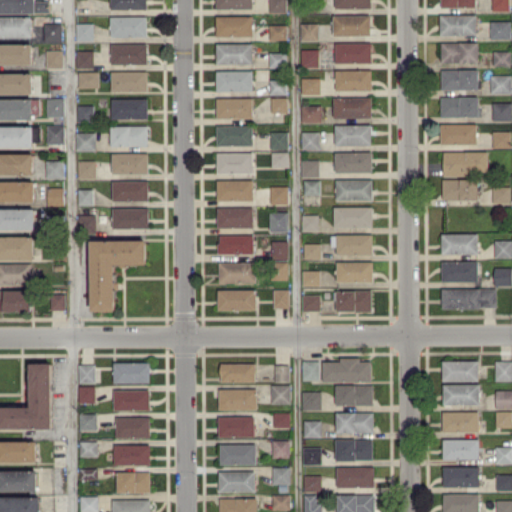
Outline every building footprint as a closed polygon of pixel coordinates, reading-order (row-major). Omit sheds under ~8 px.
[(0,0),(0,12),(51,13),(51,0),(43,0),(0,0)] [(111,0),(111,9),(147,8),(147,0),(111,0)] [(252,0),(216,0),(217,8),(253,8),(252,0)] [(287,11),(286,0),(269,0),(270,12),(287,11)] [(509,0),(492,0),(493,10),(510,9),(509,0)] [(371,14),(334,15),(334,35),(371,34),(371,14)] [(477,14),(440,14),(440,34),(477,35),(477,14)] [(34,15),(0,16),(0,37),(34,36),(34,15)] [(148,16),(111,15),(111,36),(147,36),(148,16)] [(253,15),(217,16),(217,36),(253,35),(253,15)] [(511,38),(511,20),(491,21),(491,38),(511,38)] [(45,41),(63,40),(62,22),(45,23),(45,41)] [(77,41),(94,40),(94,22),(77,23),(77,41)] [(319,23),(301,22),(301,39),(319,40),(319,23)] [(287,39),(287,24),(270,24),(270,39),(287,39)] [(336,62),(373,62),(372,41),(336,42),(336,62)] [(253,42),(217,43),(217,62),(253,62),(253,42)] [(479,61),(479,42),(442,42),(442,62),(479,61)] [(0,63),(34,63),(33,43),(0,43),(0,63)] [(148,63),(148,43),(112,44),(112,64),(148,63)] [(302,67),(319,66),(319,49),(302,49),(302,67)] [(47,67),(64,67),(64,50),(47,50),(47,67)] [(77,50),(78,67),(95,67),(94,50),(77,50)] [(494,65),(511,65),(511,50),(494,51),(494,65)] [(287,52),(270,52),(270,66),(288,66),(287,52)] [(479,68),(442,69),(442,89),(480,89),(479,68)] [(217,90),(254,90),(253,69),(217,69),(217,90)] [(372,69),(336,69),(336,90),(373,89),(372,69)] [(100,86),(99,70),(79,71),(80,87),(100,86)] [(112,71),(112,91),(148,90),(148,70),(112,71)] [(0,72),(0,93),(34,93),(33,72),(0,72)] [(511,93),(511,74),(491,74),(491,93),(511,93)] [(303,93),(321,93),(321,77),(302,77),(303,93)] [(288,93),(287,79),(270,79),(271,94),(288,93)] [(372,96),(334,97),(335,117),(373,116),(372,96)] [(480,96),(441,96),(441,116),(480,116),(480,96)] [(0,118),(34,119),(34,98),(0,97),(0,118)] [(64,116),(65,97),(47,97),(47,116),(64,116)] [(149,98),(113,97),(112,118),(148,119),(149,98)] [(254,97),(217,97),(217,117),(253,118),(254,97)] [(272,97),(272,112),(288,111),(288,97),(272,97)] [(511,120),(511,102),(493,102),(493,120),(511,120)] [(94,104),(78,105),(78,122),(95,122),(94,104)] [(322,104),(301,105),(302,122),(322,121),(322,104)] [(478,143),(477,123),(441,123),(442,143),(478,143)] [(65,124),(47,125),(48,143),(65,143),(65,124)] [(217,145),(254,144),(254,124),(217,125),(217,145)] [(372,124),(335,124),(336,145),(372,144),(372,124)] [(0,125),(0,146),(34,147),(34,126),(0,125)] [(148,125),(112,125),(112,146),(148,145),(148,125)] [(96,132),(77,131),(76,150),(96,150),(96,132)] [(271,131),(271,149),(289,149),(289,131),(271,131)] [(320,131),(302,131),(302,149),(319,149),(320,131)] [(493,147),(511,147),(511,131),(493,131),(493,147)] [(372,151),(335,152),(336,172),(373,171),(372,151)] [(489,151),(444,151),(444,173),(489,173),(489,151)] [(113,173),(149,172),(149,152),(113,153),(113,173)] [(217,152),(218,172),(254,172),(254,152),(217,152)] [(272,152),(272,167),(289,166),(289,152),(272,152)] [(34,153),(0,153),(0,173),(34,174),(34,153)] [(64,159),(46,160),(47,178),(65,177),(64,159)] [(302,176),(320,176),(320,159),(302,159),(302,176)] [(96,178),(96,160),(79,160),(79,178),(96,178)] [(373,179),(337,178),(337,198),(373,199),(373,179)] [(443,199),(478,198),(478,178),(443,179),(443,199)] [(218,199),(254,199),(254,179),(217,179),(218,199)] [(305,179),(305,194),(320,194),(321,179),(305,179)] [(35,181),(0,180),(0,200),(35,201),(35,181)] [(113,180),(113,200),(149,200),(149,180),(113,180)] [(288,186),(271,185),(271,203),(288,203),(288,186)] [(493,202),(510,202),(511,186),(494,185),(493,202)] [(65,205),(64,186),(48,186),(49,205),(65,205)] [(94,188),(79,189),(79,205),(94,204),(94,188)] [(254,207),(218,206),(218,226),(254,227),(254,207)] [(373,206),(335,206),(335,225),(373,226),(373,206)] [(35,207),(0,208),(0,228),(36,228),(35,207)] [(113,208),(113,227),(149,227),(149,207),(113,208)] [(270,231),(288,231),(289,211),(270,211),(270,231)] [(96,214),(79,214),(79,232),(96,231),(96,214)] [(319,231),(319,214),(303,214),(303,231),(319,231)] [(442,254),(479,253),(478,232),(442,233),(442,254)] [(254,254),(255,234),(219,233),(219,253),(254,254)] [(373,234),(337,233),(337,253),(373,254),(373,234)] [(35,236),(0,235),(0,259),(34,260),(35,236)] [(91,240),(92,310),(117,310),(116,263),(147,263),(147,239),(91,240)] [(511,257),(511,239),(495,239),(495,257),(511,257)] [(289,240),(272,240),(272,259),(289,259),(289,240)] [(321,243),(305,243),(304,258),(321,258),(321,243)] [(373,260),(337,261),(338,281),(374,280),(373,260)] [(443,281),(478,280),(478,260),(442,260),(443,281)] [(256,261),(219,261),(220,282),(256,281),(256,261)] [(288,279),(289,261),(272,261),(272,279),(288,279)] [(32,262),(0,262),(0,283),(32,283),(32,262)] [(511,285),(511,267),(495,266),(495,284),(511,285)] [(321,285),(321,269),(303,269),(303,285),(321,285)] [(497,307),(497,287),(442,288),(442,308),(497,307)] [(289,288),(274,288),(274,307),(290,307),(289,288)] [(0,289),(0,310),(32,310),(31,289),(0,289)] [(218,309),(256,309),(256,289),(218,289),(218,309)] [(337,290),(337,311),(372,310),(372,289),(337,290)] [(65,293),(51,293),(51,309),(66,309),(65,293)] [(320,294),(303,294),(303,311),(321,310),(320,294)] [(324,381),(372,380),(371,360),(360,360),(360,358),(323,359),(324,381)] [(303,379),(320,379),(320,360),(303,360),(303,379)] [(443,380),(479,380),(479,360),(443,360),(443,380)] [(511,360),(496,360),(495,380),(511,380),(511,360)] [(150,361),(114,362),(114,382),(151,381),(150,361)] [(0,427),(53,427),(53,362),(31,362),(31,406),(0,406),(0,427)] [(256,380),(256,362),(220,362),(221,381),(256,380)] [(96,382),(95,363),(78,364),(79,382),(96,382)] [(275,381),(290,381),(289,364),(275,364),(275,381)] [(272,403),(291,403),(291,383),(271,384),(272,403)] [(336,384),(337,405),(374,404),(373,383),(336,384)] [(480,404),(480,384),(443,383),(443,403),(480,404)] [(96,401),(95,385),(79,385),(80,402),(96,401)] [(257,388),(220,388),(219,408),(257,409),(257,388)] [(151,389),(115,389),(115,409),(151,409),(151,389)] [(511,408),(511,389),(496,389),(496,408),(511,408)] [(321,390),(302,391),(303,409),(322,408),(321,390)] [(480,430),(479,410),(443,411),(443,431),(480,430)] [(511,410),(496,410),(496,426),(511,426),(511,410)] [(374,432),(374,411),(336,411),(337,432),(374,432)] [(290,412),(273,412),(274,426),(290,426),(290,412)] [(97,429),(97,413),(79,413),(80,429),(97,429)] [(117,437),(151,437),(151,416),(116,417),(117,437)] [(255,436),(255,416),(219,416),(219,436),(255,436)] [(322,437),(322,420),(304,420),(304,437),(322,437)] [(373,459),(373,438),(336,439),(336,460),(373,459)] [(480,438),(444,439),(444,459),(480,458),(480,438)] [(37,440),(0,439),(0,460),(37,461),(37,440)] [(273,457),(290,457),(289,439),(272,439),(273,457)] [(98,440),(80,441),(81,456),(98,456),(98,440)] [(114,463),(150,464),(151,444),(115,443),(114,463)] [(220,443),(221,463),(256,463),(256,443),(220,443)] [(322,446),(303,447),(304,464),(322,463),(322,446)] [(511,446),(496,446),(496,463),(511,463),(511,446)] [(480,465),(443,466),(444,486),(480,485),(480,465)] [(272,483),(290,483),(290,466),(272,466),(272,483)] [(338,486),(375,486),(375,466),(338,466),(338,486)] [(80,478),(98,478),(98,468),(80,467),(80,478)] [(0,490),(37,491),(37,469),(0,469),(0,490)] [(118,491),(151,491),(150,470),(117,471),(118,491)] [(220,470),(220,491),(256,490),(256,470),(220,470)] [(511,473),(496,473),(497,490),(511,490),(511,473)] [(322,474),(304,474),(304,491),(322,491),(322,474)] [(291,509),(291,493),(272,494),(273,509),(291,509)] [(374,511),(375,494),(338,493),(337,511),(374,511)] [(444,493),(443,511),(479,511),(480,493),(444,493)] [(304,511),(322,511),(322,502),(317,502),(317,494),(304,494),(304,511)] [(0,511),(40,511),(40,495),(0,495),(0,511)] [(98,511),(99,495),(80,495),(80,511),(98,511)] [(257,511),(258,497),(219,497),(219,511),(257,511)] [(150,511),(151,498),(112,499),(112,511),(150,511)] [(511,511),(511,499),(497,499),(496,511),(511,511)]
